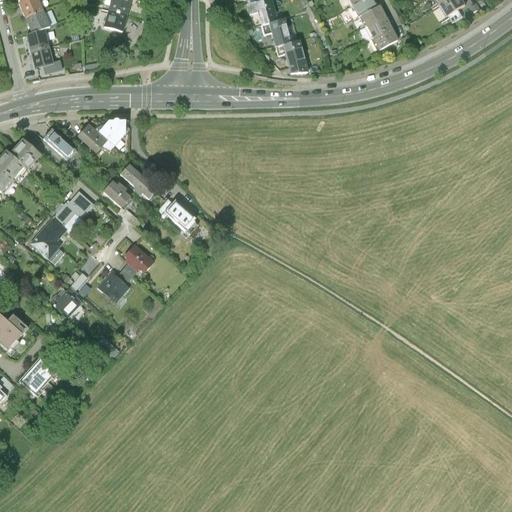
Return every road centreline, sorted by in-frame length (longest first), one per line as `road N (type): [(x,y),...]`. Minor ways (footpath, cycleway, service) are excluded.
road 1 (primary): [(189,98),(336,96),(388,85),(511,17)]
road 2 (primary): [(22,107),(189,98)]
